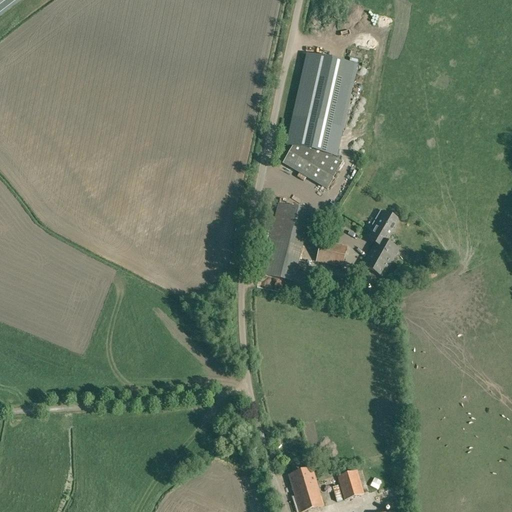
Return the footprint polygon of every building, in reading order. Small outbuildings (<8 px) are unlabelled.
[(362,61),(318,51),(303,121),(347,131),(362,61)] [(342,163),(299,138),(283,164),(326,189),(342,163)] [(279,205),(261,274),(284,280),(302,211),(279,205)] [(375,244),(362,266),(383,278),(399,250),(385,242),(388,236),(389,236),(398,221),(385,214),(374,234),(373,233),(368,241),(375,244)] [(342,269),(347,247),(321,241),(316,262),(342,269)] [(314,269),(312,286),(355,290),(357,273),(314,269)] [(425,283),(437,276),(434,270),(422,275),(425,283)] [(299,511),(307,511),(323,507),(312,469),(288,476),(299,511)] [(356,472),(337,478),(344,501),(363,495),(356,472)]
